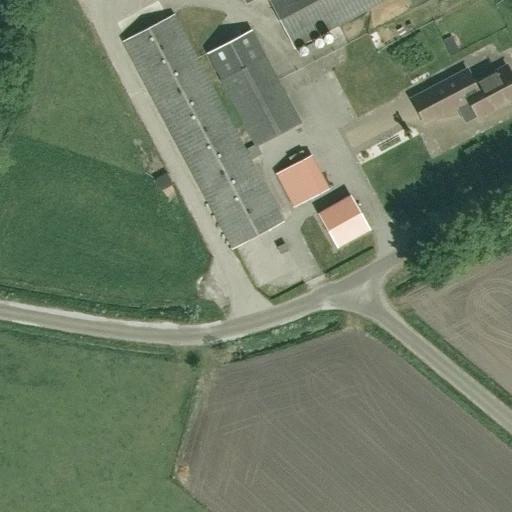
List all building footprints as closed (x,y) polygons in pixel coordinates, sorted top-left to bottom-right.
[(245,0),(248,6),(259,0),(270,0),(296,49),(388,0),(245,0)] [(234,248),(283,222),(174,16),(125,42),(234,248)] [(208,54),(222,81),(257,147),(301,123),(252,30),(208,54)] [(426,126),(457,109),(470,103),(480,122),(498,112),(497,110),(511,101),(511,77),(507,68),(474,85),(467,72),(413,101),(426,126)] [(274,179),(291,210),(326,191),(309,160),(274,179)] [(340,248),(371,230),(350,194),(319,212),(340,248)] [(221,284),(275,257),(267,241),(213,268),(221,284)]
